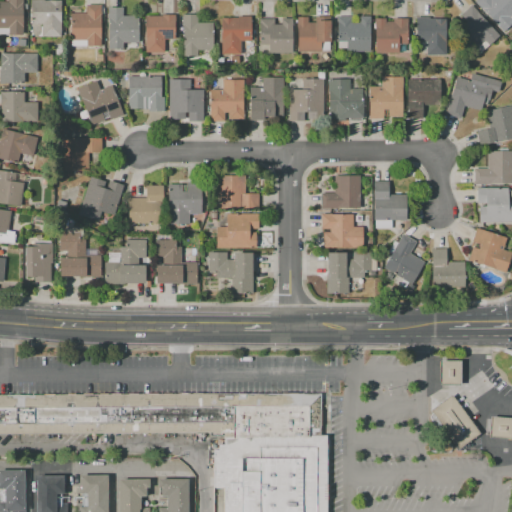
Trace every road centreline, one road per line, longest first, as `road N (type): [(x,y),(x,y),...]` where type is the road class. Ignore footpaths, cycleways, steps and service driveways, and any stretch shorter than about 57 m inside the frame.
road 1 (residential): [(141,151),(434,153),(437,218)]
road 2 (secondary): [(0,316),(243,324)]
road 3 (residential): [(287,152),(289,325)]
